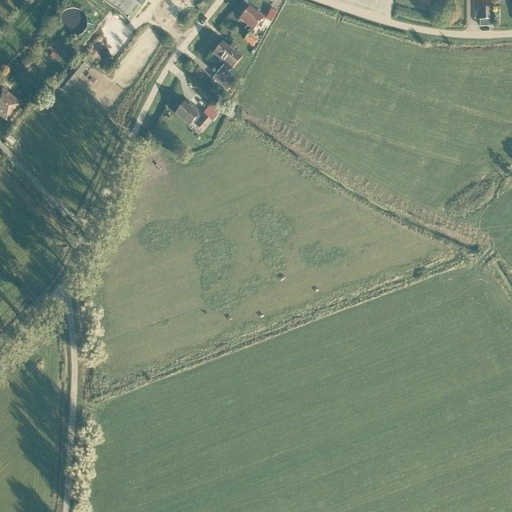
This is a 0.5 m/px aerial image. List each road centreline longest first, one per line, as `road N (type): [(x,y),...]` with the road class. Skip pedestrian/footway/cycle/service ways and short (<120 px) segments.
road 1 (residential): [(59,290),(149,96),(219,0)]
road 2 (residential): [(318,0),(412,30),(470,36)]
